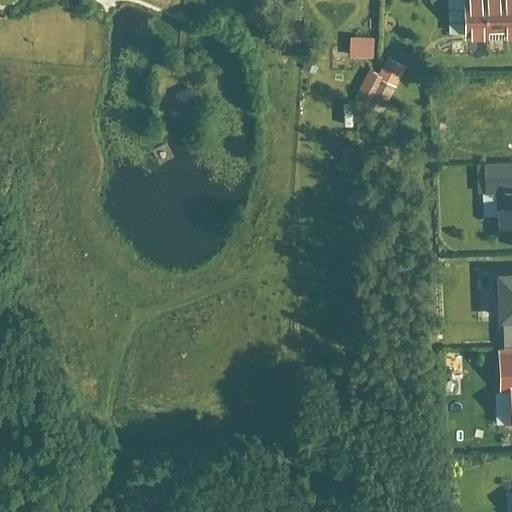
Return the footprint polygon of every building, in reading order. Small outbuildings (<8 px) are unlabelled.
[(511,0),(465,0),(467,36),(511,34),(511,0)] [(347,54),(373,55),(374,35),(347,35),(347,54)] [(378,71),(397,81),(408,62),(389,52),(378,71)] [(511,156),(487,158),(488,189),(498,189),(511,187),(511,156)] [(511,187),(498,189),(501,237),(511,236),(511,187)] [(511,271),(497,272),(499,321),(503,320),(511,319),(511,271)] [(511,344),(511,319),(503,320),(504,345),(511,344)] [(511,344),(504,345),(500,345),(502,382),(511,381),(511,344)]
